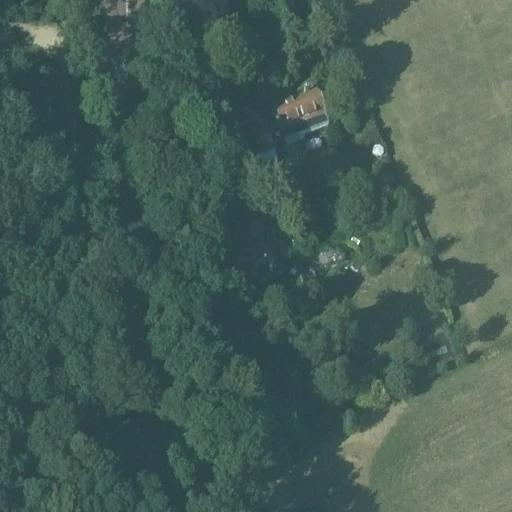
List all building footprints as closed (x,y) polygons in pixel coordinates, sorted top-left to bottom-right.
[(23,56),(24,65),(32,64),(31,55),(23,56)] [(327,128),(324,119),(314,97),(271,113),(277,128),(266,132),(265,130),(247,136),(257,160),(274,153),(271,146),(284,141),(286,149),(301,143),(303,138),(326,130),(327,128)] [(265,229),(254,232),(232,237),(236,252),(230,254),(238,286),(258,281),(255,269),(274,264),(265,229)] [(225,331),(230,372),(256,369),(254,352),(251,335),(250,328),(225,331)] [(285,328),(267,330),(267,333),(269,350),(270,354),(287,352),(285,328)] [(440,336),(412,347),(417,359),(422,370),(449,359),(440,336)] [(280,389),(260,394),(263,408),(261,408),(263,416),(261,416),(262,419),(263,419),(266,428),(268,439),(289,434),(286,423),(299,420),(293,398),(286,400),(283,400),(280,389)]
